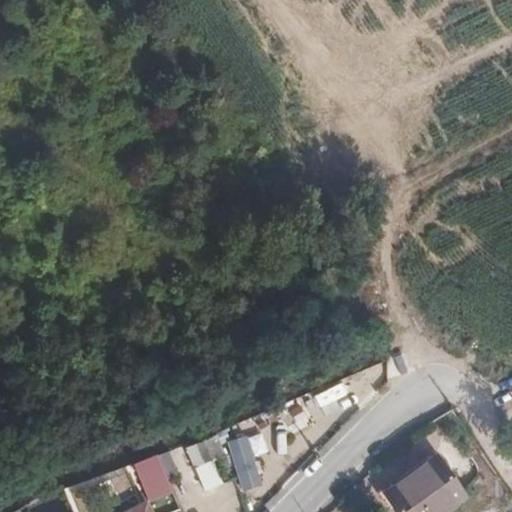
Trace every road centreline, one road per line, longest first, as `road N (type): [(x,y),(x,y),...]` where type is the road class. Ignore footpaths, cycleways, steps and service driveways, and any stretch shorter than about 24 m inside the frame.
road 1 (track): [(23,0),(48,105),(85,180),(219,281),(291,306),(369,289)]
road 2 (track): [(414,383),(358,263),(365,219),(399,184),(511,130)]
road 3 (track): [(262,0),(399,184)]
road 4 (residential): [(414,383),(287,511)]
road 5 (unknown): [(414,383),(468,398),(511,459)]
